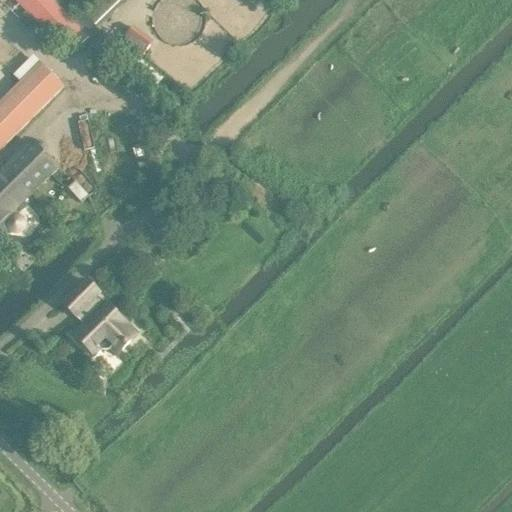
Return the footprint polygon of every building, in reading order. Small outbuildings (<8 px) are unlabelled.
[(49,0),(13,0),(26,12),(17,21),(28,32),(37,23),(71,57),(97,31),(83,17),(82,16),(77,21),(74,24),(49,0)] [(0,153),(64,89),(41,66),(0,106),(0,153)] [(0,174),(0,229),(60,170),(32,143),(0,174)] [(38,260),(25,247),(11,261),(24,274),(38,260)] [(118,358),(138,338),(126,326),(106,306),(105,307),(97,299),(100,296),(88,283),(64,307),(76,319),(79,316),(88,324),(74,338),(94,358),(101,351),(103,353),(109,353),(111,351),(118,358)]
